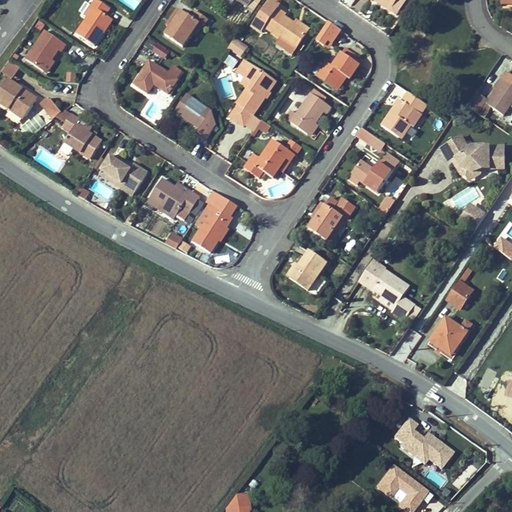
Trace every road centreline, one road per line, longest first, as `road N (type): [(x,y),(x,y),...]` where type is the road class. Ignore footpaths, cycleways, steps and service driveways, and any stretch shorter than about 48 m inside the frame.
road 1 (residential): [(284,223),(113,118),(105,103),(107,70),(156,0)]
road 2 (tertiary): [(511,449),(419,383),(233,293)]
road 3 (residential): [(315,0),(369,36),(384,62),(284,223)]
road 4 (tertiary): [(233,293),(112,235),(0,160)]
